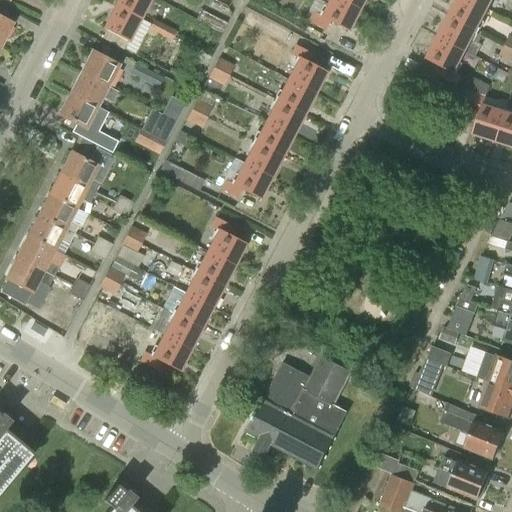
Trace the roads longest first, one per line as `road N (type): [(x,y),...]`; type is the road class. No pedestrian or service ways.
road 1 (residential): [(178,452),(353,117)]
road 2 (residential): [(178,452),(0,343)]
road 3 (residential): [(511,183),(353,117)]
road 4 (residential): [(0,137),(71,0)]
road 5 (residential): [(353,117),(413,0)]
